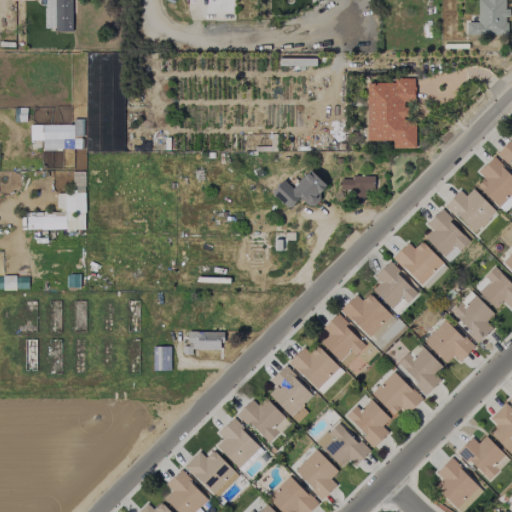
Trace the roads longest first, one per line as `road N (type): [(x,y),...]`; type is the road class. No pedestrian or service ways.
road 1 (residential): [(97,511),(511,94)]
road 2 (residential): [(354,511),(511,354)]
road 3 (residential): [(152,39),(339,34)]
